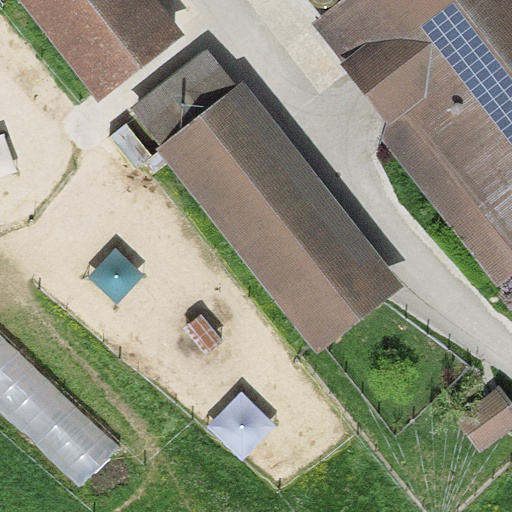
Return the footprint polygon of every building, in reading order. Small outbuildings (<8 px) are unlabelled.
[(21,0),(99,100),(184,34),(157,0),(21,0)] [(511,0),(341,0),(312,23),(391,124),(377,134),(497,287),(511,275),(511,0)] [(130,108),(160,146),(236,86),(207,48),(130,108)] [(404,286),(244,81),(236,86),(160,146),(157,149),(317,354),(404,286)] [(511,404),(499,386),(455,417),(480,451),(511,428),(511,404)]
